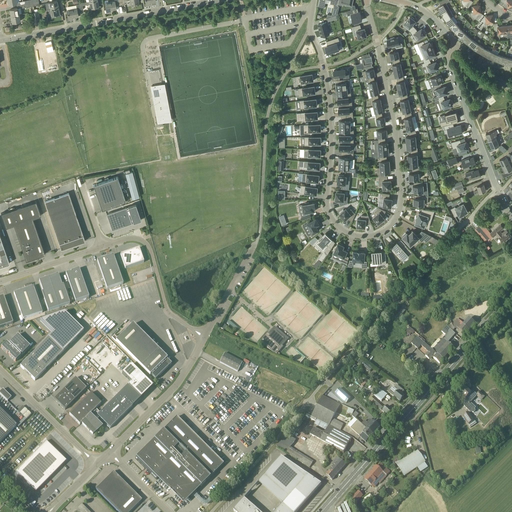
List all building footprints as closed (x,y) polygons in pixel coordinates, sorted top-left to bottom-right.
[(82,6),(90,4),(91,8),(98,6),(97,0),(86,2),(82,3),(79,4),(80,10),(83,9),(82,6)] [(116,6),(118,5),(117,0),(114,0),(115,1),(105,3),(107,13),(111,12),(110,10),(116,9),(116,6)] [(334,5),(335,0),(319,0),(318,7),(324,8),(326,0),(329,0),(331,0),(330,4),(334,5)] [(450,1),(449,0),(443,0),(439,2),(441,6),(438,7),(440,12),(439,12),(441,15),(447,11),(450,10),(446,3),(450,1)] [(77,11),(80,10),(79,4),(76,5),(77,9),(67,10),(68,17),(66,17),(66,21),(73,20),(72,17),(78,16),(77,11)] [(332,15),(331,17),(337,15),(339,6),(334,5),(332,15)] [(478,21),(482,15),(480,13),(481,12),(480,5),(473,6),(474,12),(471,13),(471,15),(472,16),(473,18),(475,19),(478,21)] [(55,17),(54,15),(60,14),(58,7),(51,9),(49,9),(50,18),(55,17)] [(353,23),(361,20),(362,20),(362,19),(361,17),(360,12),(358,12),(357,8),(346,11),(348,16),(351,15),(353,23)] [(453,16),(454,16),(450,10),(447,11),(441,15),(442,18),(443,17),(446,21),(453,16)] [(19,14),(11,16),(12,23),(20,21),(19,14)] [(482,15),(478,21),(481,23),(480,23),(482,25),(483,26),(485,26),(487,26),(487,23),(493,22),(493,15),(486,16),(485,17),(482,15)] [(410,32),(415,28),(412,25),(415,21),(413,20),(414,19),(411,16),(410,17),(402,25),(410,32)] [(453,16),(446,21),(449,25),(448,26),(450,28),(456,23),(458,22),(453,16)] [(326,22),(318,25),(321,37),(329,34),(326,22)] [(456,33),(461,29),(456,23),(450,28),(452,31),(453,30),(456,33)] [(507,32),(506,26),(498,27),(498,24),(494,25),(495,31),(498,31),(498,33),(507,32)] [(360,25),(352,27),(354,36),(358,35),(359,39),(361,38),(361,39),(366,37),(366,36),(367,36),(364,28),(361,29),(360,25)] [(417,31),(415,28),(410,32),(416,41),(425,35),(425,34),(426,33),(424,30),(423,30),(422,28),(417,31)] [(461,40),(466,35),(461,29),(456,33),(460,37),(459,38),(461,40)] [(468,44),(472,40),(466,35),(461,40),(464,42),(464,41),(468,44)] [(326,41),(327,45),(328,45),(329,46),(328,46),(326,47),(328,53),(334,51),(335,53),(339,51),(338,49),(337,45),(340,44),(338,37),(326,41)] [(395,38),(394,37),(390,38),(391,39),(387,40),(389,47),(396,46),(396,48),(402,47),(402,44),(399,44),(398,38),(395,38)] [(474,50),(478,44),(472,40),(468,44),(472,47),(471,48),(474,50)] [(417,44),(421,53),(433,48),(431,44),(430,44),(429,42),(425,44),(423,41),(417,44)] [(481,53),(484,48),(478,44),(474,50),(477,52),(477,51),(481,53)] [(435,52),(433,48),(421,53),(424,59),(422,60),(424,63),(430,60),(428,57),(435,55),(434,53),(435,52)] [(488,58),(491,52),(484,48),(481,53),(486,56),(485,57),(488,58)] [(393,62),(400,60),(399,57),(398,51),(390,53),(391,59),(393,59),(393,62)] [(496,60),(498,55),(491,52),(488,58),(491,60),(491,59),(496,60)] [(357,70),(372,66),(371,59),(372,59),(371,57),(365,58),(365,55),(362,55),(363,63),(355,65),(357,70)] [(503,64),(505,57),(498,55),(496,60),(500,62),(500,63),(503,64)] [(511,65),(511,61),(511,59),(505,57),(503,64),(506,65),(506,64),(511,65)] [(394,71),(402,69),(401,63),(400,63),(400,60),(393,62),(394,65),(392,65),(394,71)] [(431,64),(430,60),(424,63),(427,72),(438,69),(438,68),(439,67),(437,64),(436,64),(436,62),(431,64)] [(334,70),(335,77),(343,76),(343,79),(349,78),(349,73),(346,73),(345,69),(334,70)] [(368,80),(374,78),(374,75),(375,75),(374,69),(363,71),(364,78),(367,77),(368,80)] [(397,80),(404,78),(403,75),(402,69),(394,71),(395,77),(397,77),(397,80)] [(159,123),(162,122),(164,122),(163,115),(166,114),(161,92),(163,92),(159,70),(149,71),(152,86),(158,117),(155,117),(156,123),(159,123)] [(296,76),(296,77),(297,84),(305,83),(305,82),(306,82),(309,82),(309,81),(313,81),(312,74),(301,76),(300,76),(296,76)] [(431,88),(435,87),(442,84),(441,81),(443,80),(441,75),(428,79),(431,88)] [(370,89),(378,87),(376,81),(375,81),(374,78),(368,80),(368,83),(370,89)] [(398,89),(406,87),(404,81),(404,78),(397,80),(398,82),(396,83),(398,89)] [(336,90),(350,88),(349,79),(342,80),(343,83),(336,84),(336,86),(335,86),(336,90)] [(298,88),(298,89),(299,96),(307,95),(307,94),(308,94),(311,94),(315,93),(314,86),(303,88),(302,88),(298,88)] [(434,90),(437,100),(443,97),(442,95),(447,93),(447,91),(447,90),(446,87),(445,87),(445,86),(434,90)] [(372,98),(378,96),(378,93),(379,93),(378,87),(370,89),(371,95),(372,98)] [(401,97),(408,96),(407,93),(406,87),(398,89),(399,95),(401,94),(401,97)] [(345,98),(352,97),(350,88),(336,90),(336,94),(337,94),(337,95),(344,95),(345,98)] [(374,107),(382,105),(380,99),(379,99),(378,96),(372,98),(372,101),(374,107)] [(402,107),(410,105),(408,99),(408,96),(401,97),(402,100),(400,101),(402,107)] [(346,108),(349,108),(353,107),(352,97),(345,98),(338,98),(338,104),(345,104),(346,107),(346,108)] [(443,97),(437,100),(441,109),(452,105),(453,104),(451,100),(450,101),(449,99),(445,100),(443,97)] [(300,101),(301,109),(309,108),(309,107),(310,106),(310,107),(312,107),(312,106),(317,106),(316,99),(304,100),(300,101)] [(376,116),(382,114),(382,111),(383,111),(382,105),(374,107),(375,113),(376,116)] [(405,115),(412,114),(411,111),(410,105),(402,107),(403,113),(405,112),(405,115)] [(350,110),(349,108),(346,108),(346,107),(339,108),(339,114),(346,113),(346,117),(353,117),(353,111),(350,110)] [(305,112),(301,113),(301,121),(310,120),(310,119),(311,119),(313,119),(318,118),(318,119),(318,118),(317,111),(306,112),(305,112)] [(439,123),(440,127),(444,126),(453,124),(457,123),(456,119),(457,119),(455,112),(444,115),(445,121),(439,123)] [(382,114),(376,116),(376,119),(378,125),(386,123),(384,117),(383,117),(382,114)] [(406,124),(414,123),(412,117),(412,114),(405,115),(406,118),(404,118),(406,124)] [(339,126),(350,126),(350,123),(353,122),(353,117),(346,117),(346,120),(339,120),(339,122),(339,126)] [(416,131),(415,131),(415,129),(414,123),(406,124),(407,130),(408,130),(409,133),(409,134),(416,133),(416,131)] [(304,125),(304,133),(313,132),(313,131),(314,131),(314,132),(316,132),(316,131),(321,131),(321,124),(320,124),(309,124),(308,124),(304,125)] [(454,127),(453,124),(444,126),(445,130),(448,129),(449,136),(453,136),(455,135),(455,136),(455,135),(463,133),(461,125),(454,127)] [(347,135),(351,135),(354,135),(354,130),(351,129),(350,126),(339,126),(339,130),(340,130),(340,132),(347,132),(347,135)] [(378,140),(385,139),(385,136),(387,136),(386,130),(377,131),(378,137),(378,140)] [(488,140),(496,137),(497,137),(496,134),(497,134),(496,130),(486,134),(488,140)] [(503,147),(511,136),(511,131),(511,132),(500,145),(503,147)] [(407,143),(416,142),(415,136),(416,136),(416,133),(409,134),(409,137),(406,137),(407,143)] [(347,135),(340,135),(340,141),(347,141),(347,145),(354,145),(354,139),(351,138),(351,135),(347,135)] [(304,137),(304,145),(313,145),(313,144),(314,144),(316,144),(321,144),(321,137),(309,137),(304,137)] [(496,137),(488,140),(492,149),(499,146),(496,137)] [(379,149),(388,148),(387,142),(385,143),(385,139),(378,140),(378,143),(379,149)] [(459,140),(453,142),(457,152),(468,148),(467,148),(468,147),(467,144),(466,144),(465,142),(460,144),(459,140)] [(410,152),(418,151),(417,148),(416,148),(416,142),(407,143),(407,149),(410,149),(410,152)] [(347,145),(340,144),(340,150),(347,150),(346,154),(354,154),(354,145),(347,145)] [(435,146),(430,147),(434,161),(438,159),(435,146)] [(380,158),(387,158),(386,154),(388,154),(388,148),(379,149),(375,149),(376,158),(380,158)] [(304,149),(304,157),(312,157),(312,156),(313,156),(313,157),(316,157),(316,156),(320,157),(321,149),(320,149),(309,149),(304,149)] [(408,161),(417,160),(417,155),(418,155),(418,151),(410,152),(411,155),(408,155),(408,161)] [(509,163),(511,158),(511,155),(509,153),(507,157),(500,160),(502,166),(509,163)] [(353,160),(354,154),(346,154),(346,157),(339,157),(339,159),(338,162),(350,163),(350,160),(353,160)] [(457,162),(458,162),(456,157),(448,160),(450,166),(454,165),(453,164),(457,162)] [(461,164),(462,163),(465,170),(464,171),(470,169),(469,166),(476,163),(474,157),(470,158),(470,157),(460,161),(461,164)] [(380,167),(389,167),(389,161),(387,161),(387,158),(380,158),(380,161),(380,167)] [(511,164),(511,158),(509,163),(502,166),(505,172),(508,171),(510,175),(511,173),(511,168),(511,166),(511,164)] [(412,170),(419,169),(419,166),(418,166),(417,160),(408,161),(409,167),(412,167),(412,170)] [(304,161),(303,169),(311,170),(311,169),(312,169),(315,169),(319,169),(320,169),(320,162),(308,161),(304,161)] [(350,168),(350,163),(338,162),(338,166),(339,166),(339,168),(346,169),(345,172),(353,173),(355,173),(355,168),(350,168)] [(387,176),(388,176),(388,173),(390,173),(389,167),(380,167),(377,168),(378,174),(378,177),(387,176)] [(409,173),(410,180),(419,179),(418,173),(420,173),(419,169),(412,170),(412,173),(409,173)] [(469,180),(481,176),(478,170),(474,172),(473,171),(465,173),(467,178),(468,177),(469,180)] [(132,199),(139,197),(132,172),(125,173),(132,199)] [(299,173),(298,181),(298,180),(298,181),(310,182),(310,181),(311,181),(314,182),(314,181),(318,182),(319,175),(307,174),(303,173),(299,173)] [(339,175),(339,176),(338,176),(337,184),(341,184),(340,189),(349,190),(350,180),(346,180),(346,176),(344,176),(344,175),(339,175)] [(126,201),(117,176),(93,185),(102,209),(126,201)] [(387,181),(387,176),(378,177),(379,186),(383,186),(383,189),(386,189),(386,190),(391,189),(391,180),(387,181)] [(413,192),(419,192),(424,192),(423,182),(414,183),(415,186),(413,186),(413,192)] [(474,192),(475,195),(486,191),(484,184),(477,186),(479,190),(474,192)] [(301,185),(301,186),(300,193),(308,194),(308,193),(309,194),(312,194),(316,194),(316,195),(317,195),(317,187),(306,186),(305,186),(301,185)] [(338,202),(340,206),(348,203),(347,201),(348,197),(344,196),(344,193),(342,193),(342,192),(337,191),(337,192),(336,192),(335,200),(339,201),(338,202)] [(45,201),(61,249),(85,241),(69,193),(45,201)] [(385,206),(385,207),(390,208),(390,207),(391,207),(392,199),(389,199),(389,194),(380,193),(379,202),(383,203),(383,206),(385,206)] [(428,196),(416,195),(416,198),(414,198),(414,205),(419,205),(424,206),(424,202),(428,202),(428,196)] [(36,201),(6,212),(1,213),(6,228),(14,225),(26,260),(26,261),(40,256),(45,254),(33,218),(41,216),(36,201)] [(305,203),(305,204),(302,205),(303,205),(302,205),(304,213),(305,215),(301,216),(303,220),(311,217),(310,214),(309,214),(309,212),(315,211),(314,208),(315,208),(315,207),(316,207),(316,203),(315,204),(315,203),(309,204),(309,202),(305,203)] [(136,204),(126,207),(107,214),(112,230),(132,223),(141,220),(136,204)] [(460,216),(464,214),(467,213),(467,212),(463,204),(456,208),(455,207),(451,209),(455,216),(459,214),(460,216)] [(375,219),(374,220),(377,224),(378,223),(378,224),(385,219),(383,216),(384,215),(386,211),(378,207),(377,209),(373,212),(376,215),(373,217),(375,219)] [(346,209),(344,210),(343,209),(339,213),(340,213),(339,214),(345,220),(347,218),(348,219),(352,221),(356,213),(354,213),(351,209),(348,211),(346,209)] [(438,212),(423,209),(422,213),(420,212),(419,215),(418,214),(417,217),(417,218),(415,221),(428,228),(431,217),(436,219),(437,218),(438,212)] [(356,226),(357,226),(357,227),(365,228),(365,224),(367,224),(371,223),(368,215),(366,216),(362,215),(361,219),(358,219),(357,221),(356,226)] [(306,224),(311,234),(318,230),(316,226),(319,224),(319,223),(318,219),(317,220),(316,219),(310,222),(310,221),(307,223),(307,224),(306,224)] [(489,234),(485,228),(481,225),(475,230),(486,242),(496,234),(502,242),(504,240),(505,241),(511,236),(506,230),(504,232),(502,234),(500,231),(503,228),(500,225),(494,231),(493,231),(489,234)] [(427,242),(433,237),(423,232),(419,236),(414,231),(410,234),(408,232),(408,233),(407,232),(404,235),(404,236),(411,246),(420,238),(423,242),(425,240),(427,242)] [(325,250),(327,255),(335,243),(331,240),(332,239),(326,233),(317,242),(325,250)] [(0,266),(9,263),(0,235),(0,266)] [(404,260),(407,256),(412,252),(401,240),(396,245),(395,244),(392,247),(404,260)] [(333,252),(334,253),(333,254),(343,258),(342,262),(347,264),(349,257),(345,255),(347,251),(342,249),(344,246),(343,245),(340,243),(339,244),(338,243),(335,250),(334,249),(333,252)] [(139,248),(120,255),(125,269),(144,262),(139,248)] [(353,251),(353,260),(353,261),(358,261),(358,262),(362,263),(362,267),(367,268),(367,261),(364,261),(365,252),(353,251)] [(371,252),(372,260),(372,263),(377,263),(378,265),(386,264),(385,252),(382,252),(382,251),(371,252)] [(113,255),(97,261),(107,290),(123,284),(113,255)] [(76,302),(89,298),(79,269),(71,272),(66,274),(76,302)] [(49,278),(59,308),(70,304),(65,292),(60,289),(62,286),(58,274),(49,278)] [(48,311),(59,308),(49,278),(39,281),(43,292),(46,294),(44,299),(48,311)] [(23,320),(33,316),(42,313),(33,286),(32,287),(31,284),(32,284),(24,286),(24,287),(25,287),(26,289),(14,293),(23,320)] [(0,297),(0,328),(13,324),(4,297),(0,297)] [(405,311),(401,307),(395,314),(399,318),(405,311)] [(53,334),(34,352),(49,367),(83,331),(64,312),(40,321),(53,334)] [(396,322),(399,318),(395,314),(391,318),(396,322)] [(463,326),(469,331),(475,324),(469,318),(464,324),(458,319),(452,325),(454,329),(456,327),(458,324),(461,327),(463,326)] [(456,327),(459,330),(465,335),(469,331),(463,326),(461,327),(458,324),(456,327)] [(133,325),(116,342),(150,376),(151,375),(155,380),(171,364),(166,360),(167,359),(133,325)] [(453,332),(448,327),(447,327),(444,330),(448,333),(433,350),(443,360),(454,348),(448,343),(455,334),(453,332)] [(283,347),(282,346),(280,345),(283,341),(283,338),(276,332),(273,332),(270,336),(267,333),(260,342),(276,356),(283,347)] [(9,356),(15,362),(16,361),(20,356),(21,354),(22,355),(30,347),(18,335),(9,345),(6,342),(2,347),(1,348),(7,354),(8,353),(9,355),(9,356)] [(443,360),(433,350),(432,350),(417,337),(411,343),(418,350),(421,346),(428,353),(425,356),(429,360),(431,357),(440,364),(443,360)] [(35,381),(49,367),(34,352),(20,367),(35,381)] [(237,372),(242,363),(224,354),(219,363),(237,372)] [(373,369),(365,362),(361,367),(362,367),(363,366),(368,370),(367,372),(369,373),(373,369)] [(122,374),(130,382),(127,385),(141,398),(153,386),(131,365),(122,374)] [(65,410),(86,389),(75,378),(54,399),(65,410)] [(100,413),(96,409),(81,423),(86,428),(86,429),(89,433),(90,432),(93,435),(95,432),(96,433),(98,431),(97,430),(101,427),(95,421),(99,418),(110,429),(141,398),(127,385),(100,413)] [(404,396),(402,394),(404,391),(397,385),(394,389),(393,387),(388,393),(400,402),(401,400),(402,399),(403,399),(403,398),(404,398),(404,397),(404,396)] [(471,393),(465,388),(465,387),(464,387),(462,388),(463,390),(459,394),(466,401),(465,402),(464,403),(464,404),(464,405),(464,406),(465,407),(471,413),(472,412),(472,413),(474,413),(475,411),(475,410),(474,410),(475,409),(469,403),(476,395),(474,393),(472,394),(472,393),(471,393)] [(351,399),(340,389),(335,394),(346,404),(351,399)] [(381,402),(387,395),(379,389),(374,395),(381,402)] [(11,398),(3,390),(0,392),(0,394),(7,402),(11,398)] [(476,395),(478,394),(480,396),(483,399),(485,397),(479,391),(476,395)] [(96,409),(101,404),(90,393),(69,415),(80,425),(81,423),(96,409)] [(344,425),(333,419),(340,405),(322,396),(312,416),(329,425),(340,431),(344,425)] [(383,408),(376,401),(371,397),(369,399),(388,418),(394,412),(388,406),(386,409),(384,407),(383,408)] [(0,442),(16,426),(17,426),(16,426),(0,409),(0,442)] [(471,423),(474,421),(469,413),(463,417),(470,428),(476,424),(473,426),(471,423)] [(161,478),(199,440),(176,417),(162,432),(135,459),(156,480),(160,477),(161,478)] [(361,424),(373,434),(379,427),(373,422),(370,425),(365,421),(361,424)] [(360,437),(366,442),(369,439),(373,434),(361,424),(359,422),(357,425),(362,430),(363,429),(365,431),(360,437)] [(329,425),(324,433),(314,428),(310,435),(344,453),(352,438),(340,431),(329,425)] [(284,438),(276,447),(309,468),(314,462),(291,447),(294,444),(284,438)] [(201,487),(213,475),(223,464),(199,440),(161,478),(184,501),(199,486),(201,487)] [(46,442),(16,472),(34,491),(39,487),(40,488),(66,462),(46,442)] [(405,477),(425,463),(417,452),(397,465),(405,477)] [(297,511),(321,485),(308,476),(305,479),(281,457),(256,485),(256,486),(265,477),(288,498),(275,511),(259,511),(245,499),(252,491),(251,491),(233,511),(234,511),(297,511)] [(331,465),(333,467),(326,475),(332,480),(346,465),(338,458),(331,465)] [(376,467),(365,480),(374,488),(379,483),(380,484),(390,472),(381,465),(378,468),(376,467)] [(128,486),(113,472),(99,486),(96,490),(117,511),(130,511),(142,501),(128,486)] [(356,502),(362,496),(358,492),(352,498),(356,502)] [(366,502),(372,498),(370,495),(361,502),(362,504),(366,501),(366,502)]
